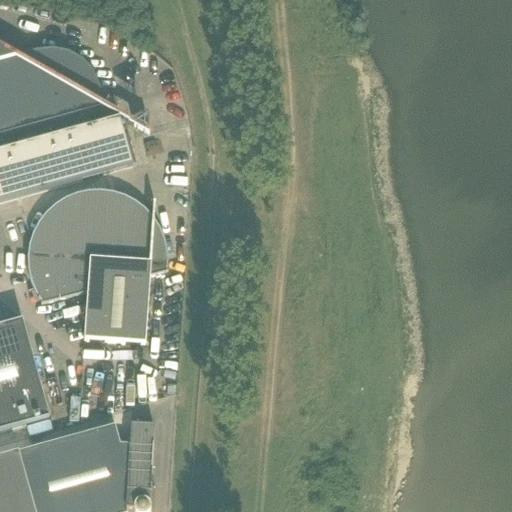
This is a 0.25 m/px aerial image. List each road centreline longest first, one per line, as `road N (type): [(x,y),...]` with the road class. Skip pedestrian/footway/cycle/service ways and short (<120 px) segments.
road 1 (track): [(175,0),(206,109),(211,167),(184,511)]
road 2 (track): [(257,511),(291,149),(275,0)]
